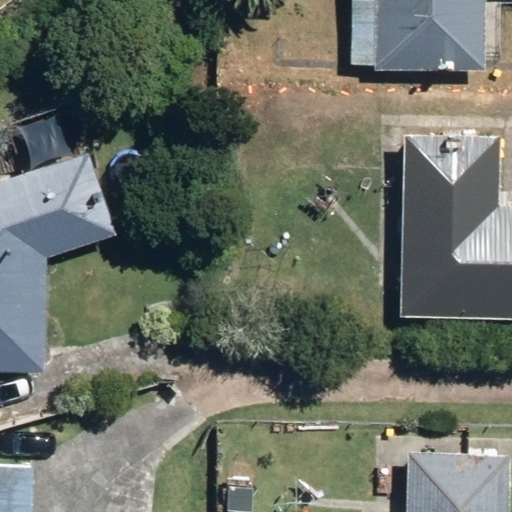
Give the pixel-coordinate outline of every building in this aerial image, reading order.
[(346,0),(346,67),(480,67),(480,0),(346,0)] [(494,130),(398,128),(395,314),(511,315),(511,201),(493,201),(494,130)] [(81,148),(0,173),(0,370),(41,371),(43,254),(111,230),(81,148)] [(504,511),(507,450),(402,447),(399,511),(504,511)] [(0,511),(30,511),(32,466),(0,464),(0,511)]
